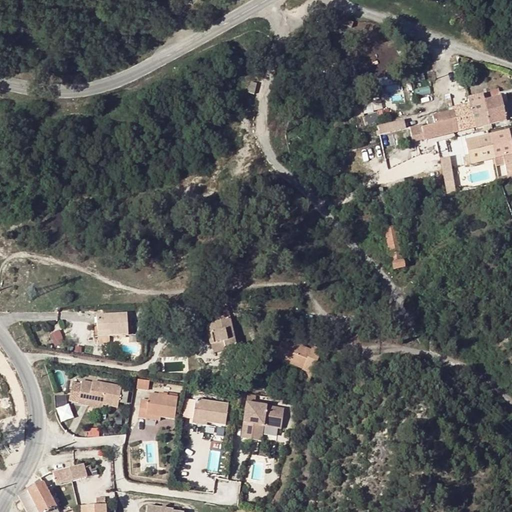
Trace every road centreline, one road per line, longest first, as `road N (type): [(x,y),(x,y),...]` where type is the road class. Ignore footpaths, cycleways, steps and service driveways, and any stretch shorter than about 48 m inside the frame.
road 1 (unclassified): [(341,325),(379,318),(394,298),(322,206),(272,162),(263,141),(259,115),(279,39),(267,0)]
road 2 (tertiary): [(267,0),(116,80),(76,91),(0,84)]
road 3 (residential): [(232,481),(229,495),(213,500),(130,486),(119,478),(110,440),(33,439)]
road 4 (track): [(511,404),(449,361),(412,349),(347,350),(339,344),(341,325)]
